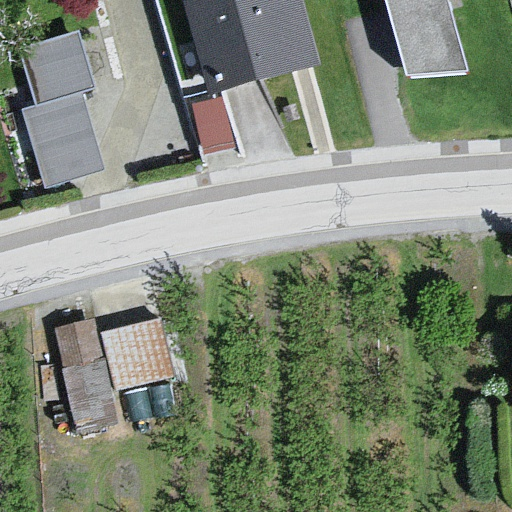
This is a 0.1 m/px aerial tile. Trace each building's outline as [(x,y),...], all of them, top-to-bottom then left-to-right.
[(285,0),(167,0),(195,102),(305,73),(285,0)] [(427,0),(359,0),(384,88),(452,89),(427,0)] [(20,39),(46,179),(106,168),(81,28),(20,39)] [(121,385),(177,370),(161,309),(105,324),(121,385)] [(96,312),(54,321),(75,416),(117,407),(96,312)]
